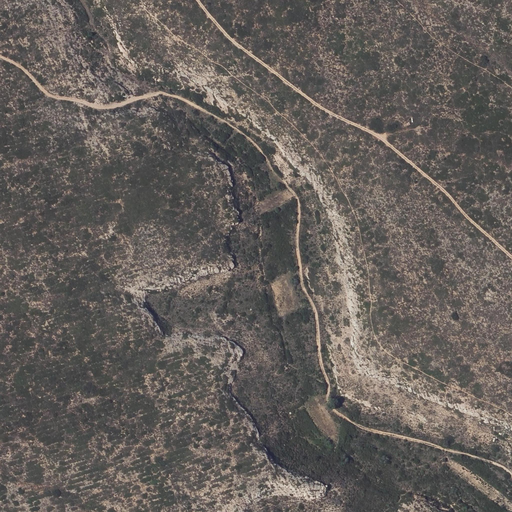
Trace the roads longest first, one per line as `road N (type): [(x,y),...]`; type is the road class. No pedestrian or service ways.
road 1 (track): [(511,476),(344,420),(327,405),(314,306),(302,287),(298,203),(251,143),(163,92),(97,107),(45,94),(0,55)]
road 2 (track): [(204,0),(237,39),(342,120),(390,141),(511,252)]
